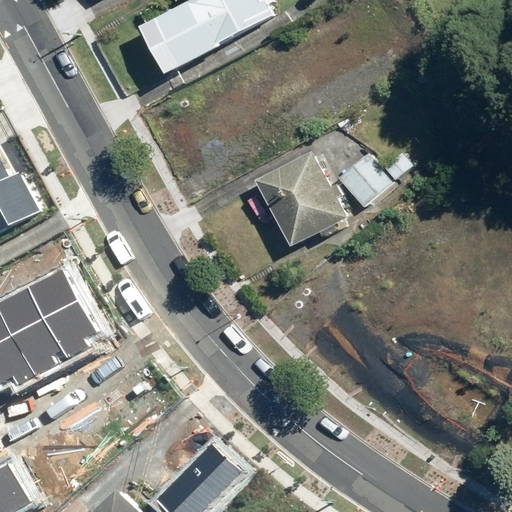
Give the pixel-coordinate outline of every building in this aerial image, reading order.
[(141,34),(162,71),(182,60),(185,64),(277,13),(269,0),(193,0),(158,20),(160,23),(141,34)] [(325,92),(302,45),(245,74),(278,138),(340,107),(331,89),(325,92)] [(347,218),(311,153),(256,183),(292,249),(347,218)] [(394,182),(370,153),(339,178),(363,208),(394,182)] [(0,164),(0,230),(38,211),(18,172),(7,178),(0,164)] [(438,273),(361,239),(344,279),(355,284),(345,304),(411,334),(438,273)] [(63,271),(27,289),(59,351),(64,360),(88,348),(82,338),(94,332),(63,271)] [(0,302),(0,306),(35,375),(54,366),(49,356),(59,351),(27,289),(0,302)] [(0,306),(0,380),(14,374),(19,384),(35,375),(0,306)] [(458,326),(450,324),(440,367),(453,370),(449,389),(511,403),(511,338),(483,331),(483,330),(484,329),(484,327),(485,326),(485,324),(485,323),(484,322),(484,320),(483,319),(483,318),(482,316),(481,315),(480,314),(479,313),(478,313),(476,312),(475,312),(474,311),(472,311),(471,311),(469,311),(468,312),(466,312),(465,313),(464,313),(463,314),(462,315),(461,316),(460,318),(459,319),(459,320),(459,322),(458,323),(458,325),(458,326)] [(57,394),(23,423),(71,480),(106,450),(57,394)] [(116,505),(109,511),(178,511),(148,483),(122,511),(116,505)]
